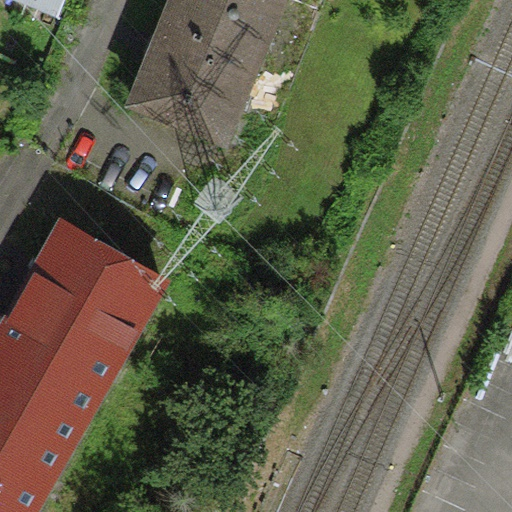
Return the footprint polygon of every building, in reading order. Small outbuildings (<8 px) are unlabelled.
[(59,0),(0,0),(52,19),(59,0)] [(286,0),(169,0),(125,103),(224,145),(286,0)] [(164,280),(62,222),(23,290),(125,347),(164,280)] [(125,347),(23,290),(0,330),(0,366),(87,415),(125,347)] [(87,415),(0,366),(0,456),(48,483),(87,415)] [(31,511),(48,483),(0,456),(0,511),(31,511)]
